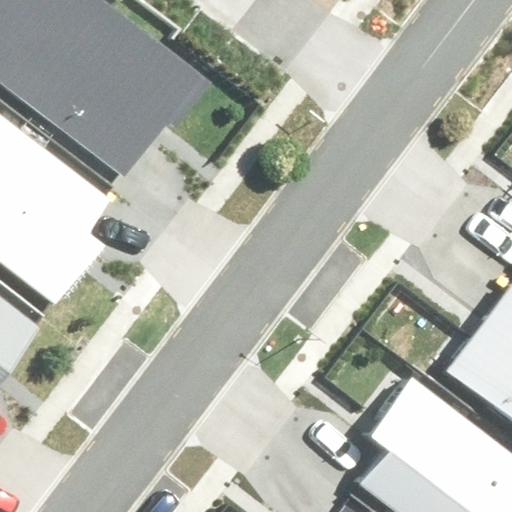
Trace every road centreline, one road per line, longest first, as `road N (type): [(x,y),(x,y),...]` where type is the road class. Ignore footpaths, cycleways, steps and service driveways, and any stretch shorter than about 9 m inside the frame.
road 1 (residential): [(388,101),(81,511)]
road 2 (residential): [(388,101),(254,0)]
road 3 (residential): [(468,0),(388,101)]
